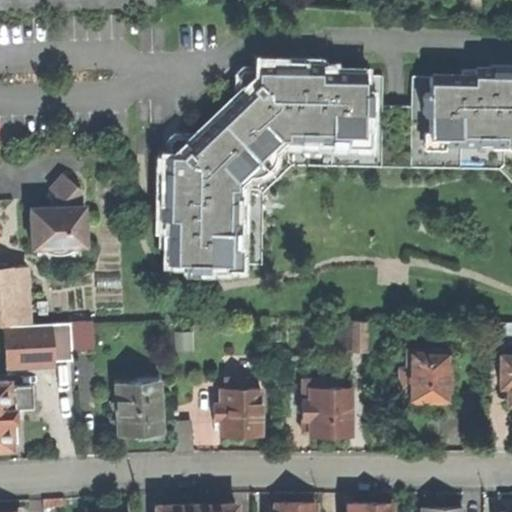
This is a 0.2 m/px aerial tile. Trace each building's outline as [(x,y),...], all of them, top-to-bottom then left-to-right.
[(0,0),(0,10),(154,4),(154,0),(0,0)] [(207,262),(230,262),(230,248),(233,248),(234,187),(235,187),(236,178),(278,137),(288,137),(289,136),(348,136),(349,134),(363,134),(363,112),(370,112),(370,93),(364,93),(364,75),(319,74),(319,65),(303,65),(303,72),(293,72),(293,65),(258,65),(257,71),(248,71),(243,75),(239,78),(239,98),(199,137),(179,137),(174,142),(171,145),(171,154),(164,154),(163,189),(171,190),(171,200),(164,200),(164,218),(171,218),(171,261),(188,261),(188,268),(207,268),(207,262)] [(422,93),(423,112),(429,113),(429,135),(443,135),(443,139),(502,139),(502,141),(511,140),(511,69),(501,69),(501,81),(491,82),(491,69),(475,69),(475,76),(429,76),(429,93),(422,93)] [(58,206),(30,206),(30,246),(84,246),(83,205),(81,205),(80,190),(62,173),(48,188),(63,202),(60,204),(58,206)] [(0,322),(15,322),(15,292),(24,292),(23,267),(0,267),(0,322)] [(72,351),(93,350),(92,324),(92,320),(70,321),(72,351)] [(350,349),(367,349),(367,320),(350,320),(350,349)] [(5,363),(73,359),(70,321),(3,326),(5,363)] [(502,349),(511,342),(511,322),(487,322),(487,354),(498,354),(502,354),(502,349)] [(448,401),(448,350),(405,349),(405,367),(398,367),(397,386),(405,386),(405,401),(422,401),(448,401)] [(511,353),(502,354),(498,354),(499,386),(507,386),(507,403),(511,403),(511,353)] [(233,434),(259,435),(259,388),(236,388),(237,378),(224,378),(223,388),(219,388),(219,404),(212,404),(212,422),(220,422),(220,434),(233,434)] [(348,434),(348,387),(327,387),(327,378),(299,378),(299,420),(308,420),(308,433),(308,434),(322,434),(348,434)] [(8,386),(8,382),(0,382),(0,449),(10,449),(10,423),(15,423),(16,418),(14,416),(14,409),(33,408),(32,386),(8,386)] [(147,440),(160,439),(159,383),(117,384),(119,435),(138,434),(138,440),(147,440)] [(299,433),(308,433),(308,420),(299,420),(299,433)] [(190,421),(172,421),(174,450),(191,450),(190,421)] [(61,506),(63,506),(63,498),(42,499),(42,506),(61,506)] [(275,511),(314,511),(315,501),(288,501),(275,501),(275,511)] [(344,511),(392,511),(392,501),(361,501),(345,501),(344,511)] [(234,511),(234,503),(217,503),(179,503),(155,504),(155,511),(234,511)]
